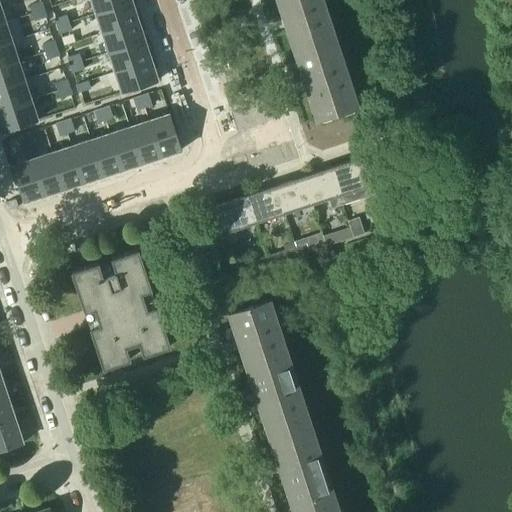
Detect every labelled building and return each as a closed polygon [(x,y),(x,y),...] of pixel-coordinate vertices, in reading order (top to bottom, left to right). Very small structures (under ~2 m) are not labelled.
[(130,0),(89,0),(94,15),(131,3),(130,0)] [(336,41),(322,0),(276,0),(294,55),(336,41)] [(32,13),(44,9),(42,1),(30,5),(32,13)] [(131,3),(94,15),(101,35),(137,23),(131,3)] [(47,16),(44,9),(32,13),(35,20),(47,16)] [(69,22),(66,15),(55,18),(57,26),(69,22)] [(71,30),(69,22),(57,26),(60,33),(71,30)] [(4,23),(0,24),(0,45),(11,42),(4,23)] [(137,23),(101,35),(107,54),(144,42),(137,23)] [(45,51),(57,47),(54,40),(43,44),(45,51)] [(357,104),(336,41),(294,55),(315,118),(357,104)] [(11,42),(0,45),(0,67),(17,62),(11,42)] [(144,42),(107,54),(113,73),(150,61),(144,42)] [(59,55),(57,47),(45,51),(48,59),(59,55)] [(79,53),(68,57),(70,65),(82,61),(79,53)] [(82,61),(70,65),(73,72),(84,68),(82,61)] [(150,61),(113,73),(120,94),(157,82),(150,61)] [(17,62),(0,67),(0,88),(23,81),(17,62)] [(58,90),(70,86),(67,79),(55,83),(58,90)] [(90,88),(88,80),(76,84),(79,92),(90,88)] [(23,81),(0,88),(0,109),(29,100),(23,81)] [(70,86),(58,90),(60,98),(72,94),(70,86)] [(152,104),(148,93),(141,95),(144,107),(152,104)] [(144,107),(141,95),(133,98),(137,109),(144,107)] [(29,100),(0,109),(0,132),(36,121),(29,100)] [(113,117),(109,106),(102,108),(106,120),(113,117)] [(106,120),(102,108),(94,111),(98,122),(106,120)] [(168,116),(147,122),(159,159),(179,152),(168,116)] [(75,130),(71,118),(63,121),(67,132),(75,130)] [(67,132),(63,121),(56,123),(60,135),(67,132)] [(147,122),(128,128),(140,165),(159,159),(147,122)] [(128,128),(108,135),(120,172),(140,165),(128,128)] [(36,143),(32,131),(24,134),(28,145),(36,143)] [(28,145),(24,134),(17,136),(21,148),(28,145)] [(108,135),(89,141),(101,178),(120,172),(108,135)] [(89,141),(69,147),(81,184),(101,178),(89,141)] [(69,147),(50,154),(62,190),(81,184),(69,147)] [(50,154),(31,160),(42,197),(62,190),(50,154)] [(371,194),(359,157),(328,167),(340,204),(371,194)] [(31,160),(10,166),(22,203),(42,197),(31,160)] [(332,207),(340,204),(328,167),(299,177),(308,205),(329,198),(332,207)] [(278,214),(308,205),(299,177),(269,187),(278,214)] [(269,187),(239,197),(248,224),(278,214),(269,187)] [(218,234),(248,224),(239,197),(209,206),(218,234)] [(353,237),(365,233),(359,216),(348,220),(353,237)] [(298,255),(294,241),(284,244),(289,258),(298,255)] [(170,345),(138,248),(111,257),(115,269),(102,273),(98,261),(71,270),(103,367),(130,358),(126,346),(139,341),(143,354),(170,345)] [(260,268),(271,264),(268,255),(257,258),(260,268)] [(248,376),(290,362),(270,299),(227,312),(248,376)] [(311,425),(290,362),(248,376),(269,439),(311,425)] [(0,423),(14,419),(7,396),(0,398),(0,423)] [(14,419),(0,423),(0,449),(22,443),(14,419)] [(332,489),(311,425),(269,439),(289,502),(332,489)] [(339,511),(332,489),(289,502),(292,511),(339,511)]
